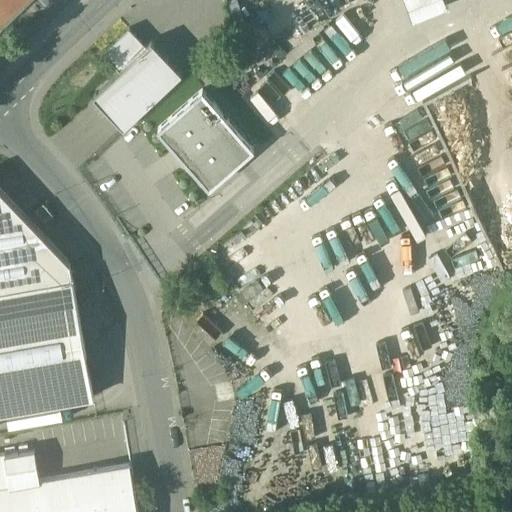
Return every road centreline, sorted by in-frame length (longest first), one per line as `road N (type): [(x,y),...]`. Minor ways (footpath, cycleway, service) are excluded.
road 1 (unclassified): [(0,112),(87,208),(129,279),(153,350),(179,511)]
road 2 (unclassified): [(108,0),(0,100)]
